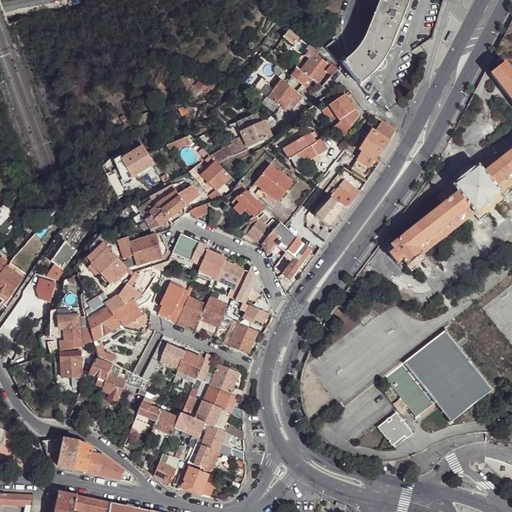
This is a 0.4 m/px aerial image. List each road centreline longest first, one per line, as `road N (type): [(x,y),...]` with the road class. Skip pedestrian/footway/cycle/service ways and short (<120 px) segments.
road 1 (tertiary): [(304,319),(432,138)]
road 2 (residential): [(0,372),(31,423),(88,439),(165,501)]
road 3 (tertiary): [(432,138),(502,0)]
road 4 (tertiary): [(412,136),(329,258)]
road 5 (residential): [(290,311),(257,257),(186,224)]
road 6 (unclassified): [(450,7),(412,136)]
road 7 (residential): [(329,258),(295,220),(346,158)]
road 8 (residential): [(266,370),(152,322)]
